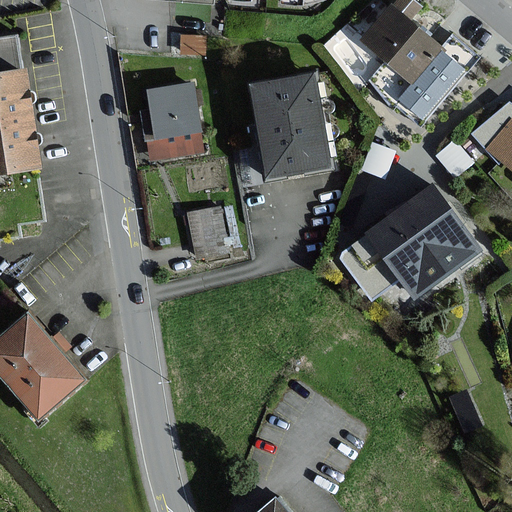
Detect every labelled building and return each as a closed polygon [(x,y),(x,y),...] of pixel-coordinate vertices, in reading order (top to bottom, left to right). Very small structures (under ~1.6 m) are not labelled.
[(397,0),(393,5),(363,40),(414,83),(401,98),(424,118),(465,71),(442,51),(444,49),(411,20),(423,6),(415,0),(397,0)] [(0,38),(0,74),(22,71),(16,36),(0,38)] [(0,172),(36,167),(41,167),(35,129),(28,88),(26,71),(22,71),(0,74),(0,172)] [(314,78),(254,89),(270,175),(329,164),(314,78)] [(193,83),(147,90),(155,139),(201,131),(193,83)] [(473,133),(499,165),(503,161),(511,168),(511,104),(473,133)] [(456,171),(475,158),(459,136),(440,149),(456,171)] [(44,220),(36,167),(0,172),(0,239),(21,237),(19,224),(44,220)] [(417,295),(477,252),(431,189),(371,232),(339,255),(371,300),(404,277),(417,295)] [(220,208),(190,214),(198,257),(228,251),(220,208)] [(0,370),(40,416),(82,379),(28,318),(0,341),(0,370)] [(453,391),(467,427),(485,420),(471,384),(453,391)] [(285,511),(276,501),(263,511),(285,511)]
